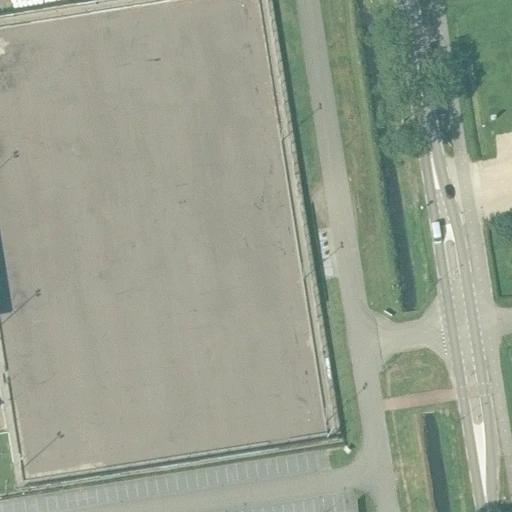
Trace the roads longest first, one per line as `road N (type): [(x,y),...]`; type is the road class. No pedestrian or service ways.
road 1 (tertiary): [(442,202),(406,0)]
road 2 (tertiary): [(482,456),(489,419),(473,324)]
road 3 (tertiary): [(452,328),(466,420),(482,456)]
road 4 (tertiary): [(442,202),(439,247),(452,328)]
road 5 (tertiary): [(473,324),(459,239),(442,202)]
